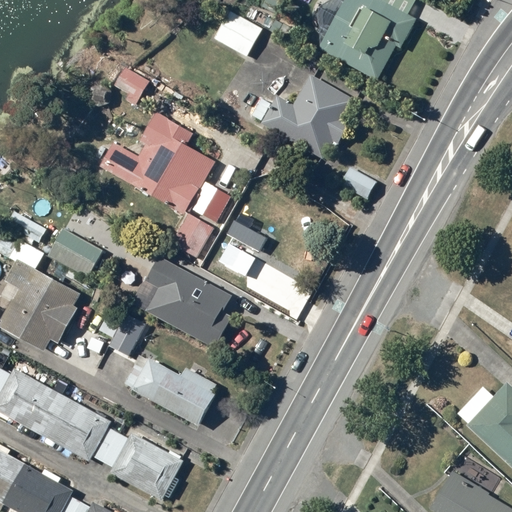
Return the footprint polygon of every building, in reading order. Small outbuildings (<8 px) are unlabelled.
[(322,52),(379,82),(397,47),(402,50),(418,21),(378,0),(338,0),(323,10),(322,52)] [(263,29),(230,10),(215,38),(248,57),(263,29)] [(150,81),(125,67),(114,85),(139,100),(150,81)] [(263,123),(325,159),(335,142),(341,144),(363,106),(314,77),(296,104),(281,96),(263,123)] [(189,217),(218,161),(190,145),(196,134),(158,111),(141,141),(147,145),(140,156),(116,144),(101,167),(189,217)] [(8,142),(0,149),(0,176),(1,177),(22,156),(8,142)] [(375,181),(351,168),(342,184),(366,197),(375,181)] [(50,230),(12,211),(4,227),(42,246),(50,230)] [(104,249),(61,226),(46,254),(89,277),(104,249)] [(232,295),(161,257),(135,303),(217,349),(235,317),(224,311),(232,295)] [(47,350),(82,292),(21,261),(1,296),(12,302),(0,326),(47,350)] [(147,326),(129,316),(112,346),(129,357),(147,326)] [(184,376),(151,358),(135,389),(201,426),(222,385),(189,368),(184,376)] [(133,434),(0,359),(0,409),(92,462),(94,457),(115,466),(112,472),(163,501),(185,461),(133,434)] [(511,389),(508,385),(496,398),(484,386),(457,414),(511,466),(511,389)] [(0,500),(21,511),(113,511),(95,502),(92,507),(72,496),(74,491),(0,449),(0,500)] [(511,511),(511,508),(496,499),(474,484),(454,471),(430,508),(436,511),(511,511)]
